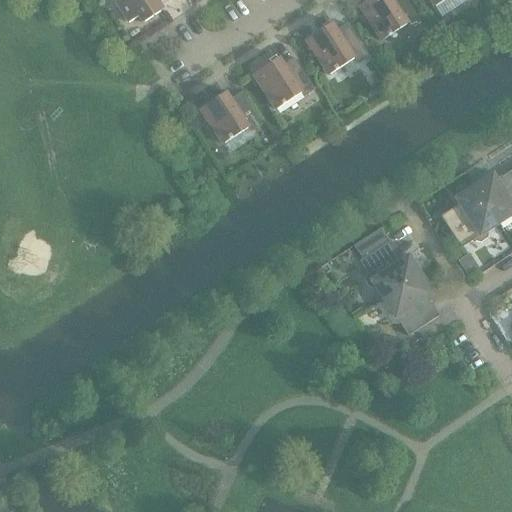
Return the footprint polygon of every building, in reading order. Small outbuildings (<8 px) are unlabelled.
[(116,0),(114,1),(128,23),(138,17),(142,23),(163,10),(157,0),(116,0)] [(409,29),(420,21),(406,0),(368,0),(359,7),(381,41),(407,24),(409,29)] [(356,63),(367,56),(347,24),(337,31),(332,24),(306,41),(328,76),(354,59),(356,63)] [(304,97),(315,90),(294,59),(284,65),(279,58),(253,76),(275,111),(301,93),(304,97)] [(250,132),(262,125),(241,93),(231,100),(226,93),(199,110),(222,145),(248,128),(250,132)] [(197,119),(189,123),(194,131),(202,127),(197,119)] [(474,187),(498,224),(510,216),(511,218),(511,170),(502,177),(504,181),(499,184),(492,173),(482,179),(481,183),(474,187)] [(498,224),(474,187),(468,191),(464,191),(455,197),(462,208),(457,211),(455,208),(441,217),(461,248),(474,240),(476,242),(480,243),(487,239),(488,234),(487,231),(498,224)] [(384,299),(421,275),(416,268),(417,265),(411,255),(400,262),(396,257),(400,255),(390,241),(359,261),(368,274),(365,276),(364,281),(369,288),(374,289),(376,287),(384,299)] [(421,275),(384,299),(391,311),(389,312),(388,317),(392,324),(397,325),(400,323),(408,337),(439,316),(430,302),(427,304),(424,299),(435,292),(428,282),(425,282),(421,275)]
